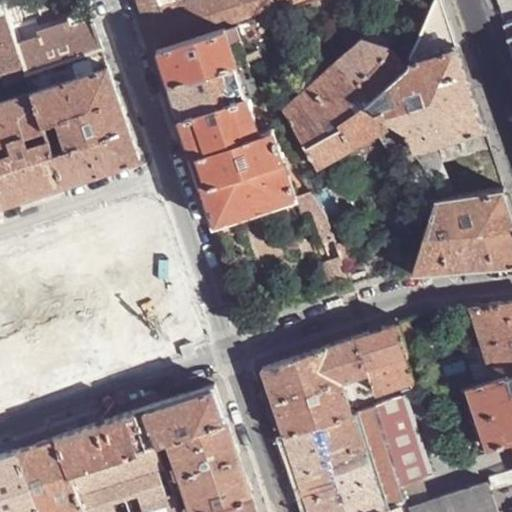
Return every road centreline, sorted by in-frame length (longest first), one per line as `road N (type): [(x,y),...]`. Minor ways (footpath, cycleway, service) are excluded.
road 1 (residential): [(232,352),(419,294),(511,283)]
road 2 (residential): [(0,430),(232,352)]
road 3 (unclassified): [(232,352),(170,171)]
road 4 (unclassified): [(170,171),(112,0)]
road 5 (residential): [(170,171),(0,229)]
road 6 (unclassified): [(286,511),(232,352)]
road 7 (tertiary): [(473,0),(511,117)]
